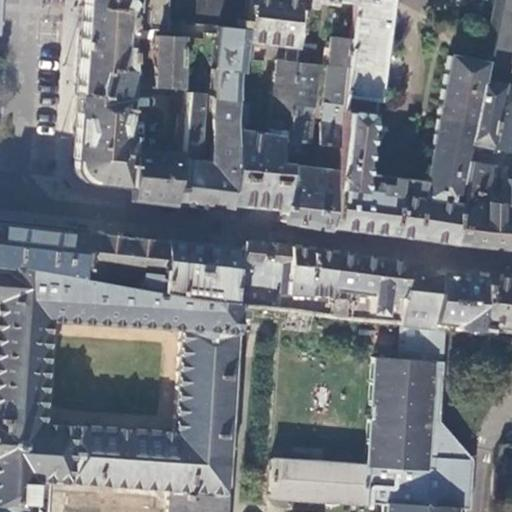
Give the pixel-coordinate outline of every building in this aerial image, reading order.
[(83,0),(83,5),(128,9),(128,2),(126,0),(83,0)] [(134,0),(134,9),(128,9),(128,27),(168,31),(173,26),(173,21),(243,30),(246,0),(134,0)] [(286,60),(295,61),(300,14),(301,6),(301,0),(246,0),(243,30),(241,43),(239,59),(250,60),(252,43),(287,46),(286,60)] [(346,67),(339,125),(328,225),(451,241),(465,161),(466,153),(468,153),(470,144),(508,149),(511,129),(511,0),(493,0),(492,11),(483,60),(446,52),(425,162),(421,179),(365,172),(366,156),(370,118),(370,114),(368,113),(370,100),(375,100),(378,85),(383,52),(388,15),(390,0),(353,0),(353,2),(349,38),(346,67)] [(79,56),(76,92),(88,93),(94,69),(127,69),(127,46),(118,46),(118,41),(121,41),(121,34),(118,34),(118,30),(128,30),(128,27),(128,9),(83,5),(79,56)] [(154,35),(152,85),(178,86),(180,37),(154,35)] [(346,67),(349,38),(330,36),(326,66),(346,67)] [(213,97),(235,98),(239,59),(241,43),(215,42),(212,67),(211,67),(209,88),(215,88),(213,97)] [(286,60),(276,59),(269,128),(287,130),(295,61),(286,60)] [(87,181),(126,185),(128,151),(128,135),(121,135),(127,69),(94,69),(88,93),(76,92),(73,132),(70,160),(87,181)] [(180,141),(178,153),(172,203),(193,206),(228,210),(229,204),(235,103),(235,98),(213,97),(209,165),(202,165),(195,158),(200,94),(183,91),(180,141)] [(281,208),(283,165),(283,164),(276,163),(279,137),(241,130),(247,122),(248,105),(235,103),(229,204),(252,206),(281,208)] [(314,168),(283,165),(281,208),(280,221),(302,224),(327,228),(328,225),(339,125),(319,123),(314,168)] [(126,185),(126,197),(145,199),(172,203),(178,153),(128,151),(126,185)] [(465,161),(451,241),(476,244),(511,248),(511,159),(509,159),(505,179),(496,178),(492,199),(483,197),(484,192),(489,166),(465,161)] [(22,224),(0,221),(0,265),(3,266),(73,278),(79,230),(22,224)] [(111,234),(79,230),(73,278),(94,282),(96,269),(105,269),(108,274),(124,274),(127,272),(133,272),(131,288),(151,292),(159,239),(111,234)] [(185,242),(159,239),(151,292),(186,298),(225,302),(229,254),(230,247),(185,242)] [(260,244),(244,242),(242,254),(242,276),(279,282),(285,283),(289,247),(260,244)] [(289,247),(285,283),(279,282),(278,292),(326,295),(328,285),(331,253),(310,250),(289,247)] [(362,256),(331,253),(328,285),(371,290),(368,312),(378,314),(378,307),(379,301),(398,303),(402,271),(403,261),(362,256)] [(0,511),(44,511),(46,481),(166,490),(165,505),(164,511),(220,511),(221,509),(235,303),(225,302),(186,298),(151,292),(131,288),(94,282),(73,278),(3,266),(0,265),(0,511)] [(394,357),(370,357),(363,464),(361,503),(381,504),(454,509),(467,509),(471,459),(437,419),(443,316),(431,314),(435,274),(402,271),(398,303),(398,310),(397,320),(394,357)] [(455,274),(436,272),(435,274),(431,314),(443,316),(455,317),(453,327),(473,331),(480,277),(455,274)] [(480,273),(480,277),(473,331),(486,333),(489,320),(497,321),(496,326),(501,327),(502,322),(511,322),(511,337),(511,338),(511,276),(507,276),(480,273)] [(371,290),(328,285),(326,295),(326,300),(331,300),(329,314),(368,318),(368,312),(371,290)] [(277,308),(279,295),(266,293),(266,289),(254,288),(253,305),(277,308)] [(304,299),(279,295),(277,308),(316,313),(317,302),(304,301),(304,299)] [(378,307),(378,314),(377,319),(397,320),(398,310),(378,307)] [(363,464),(268,458),(265,497),(361,503),(363,464)]
